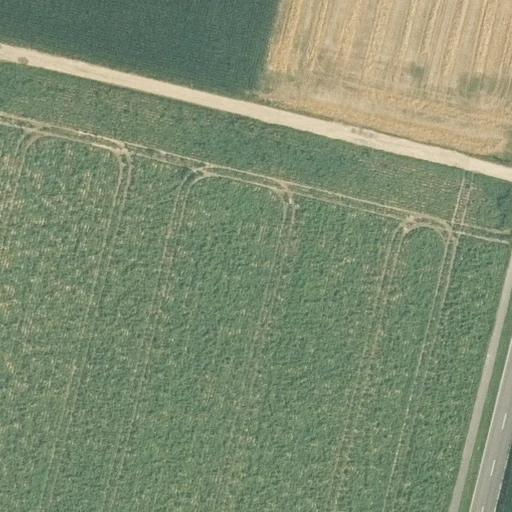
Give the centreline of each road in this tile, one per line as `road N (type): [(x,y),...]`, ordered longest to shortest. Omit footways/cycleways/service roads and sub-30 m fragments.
road 1 (track): [(511,177),(0,55)]
road 2 (tertiary): [(481,511),(511,385)]
